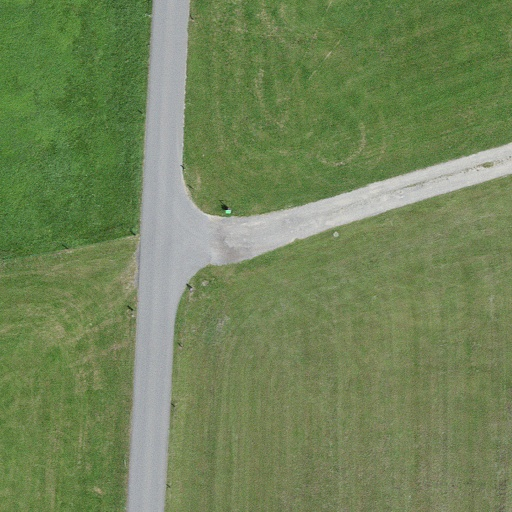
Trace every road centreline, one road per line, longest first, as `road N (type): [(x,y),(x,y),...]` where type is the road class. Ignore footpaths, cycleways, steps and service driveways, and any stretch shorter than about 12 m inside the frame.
road 1 (unclassified): [(170,0),(148,511)]
road 2 (track): [(159,258),(511,163)]
